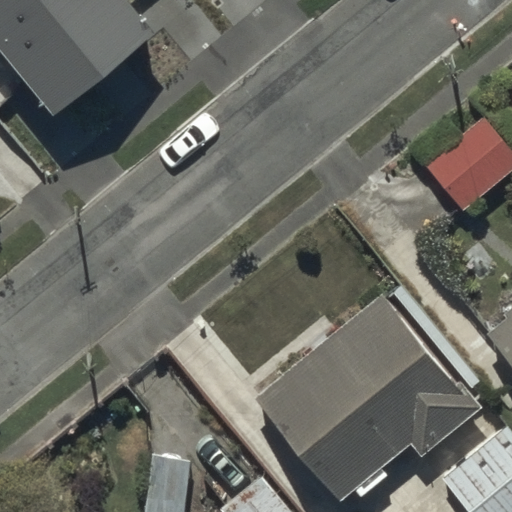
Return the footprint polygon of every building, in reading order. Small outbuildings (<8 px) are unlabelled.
[(117,0),(0,0),(0,54),(62,129),(159,50),(117,0)] [(511,152),(485,120),(425,170),(463,217),(511,177),(511,152)] [(384,302),(257,406),(344,511),(410,457),(419,467),(479,418),(384,302)] [(511,375),(511,320),(485,343),(511,375)] [(443,482),(465,511),(511,511),(511,433),(510,431),(443,482)] [(186,511),(193,464),(152,458),(145,511),(186,511)] [(289,511),(263,479),(224,511),(289,511)]
